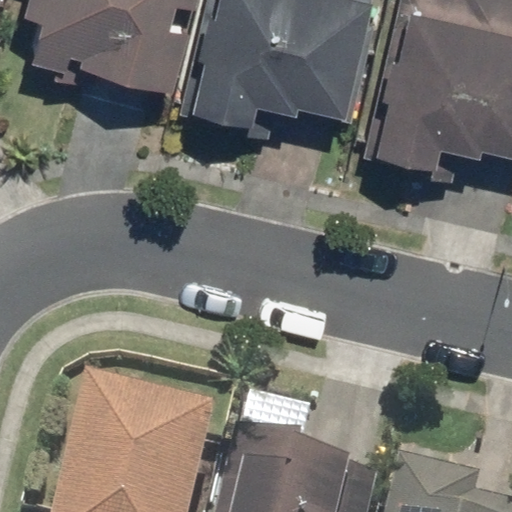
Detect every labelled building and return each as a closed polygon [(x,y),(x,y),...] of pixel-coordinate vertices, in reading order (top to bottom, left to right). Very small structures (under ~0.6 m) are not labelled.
[(187,0),(12,0),(9,13),(26,18),(15,59),(161,98),(187,0)] [(195,0),(171,110),(237,125),(242,104),(339,126),(367,0),(195,0)] [(511,0),(390,0),(355,153),(421,169),(427,145),(511,164),(511,0)] [(181,511),(201,426),(70,396),(42,511),(181,511)] [(237,435),(218,511),(366,511),(373,486),(297,469),(302,450),(237,435)] [(391,461),(379,511),(511,511),(511,510),(474,501),(479,481),(391,461)]
